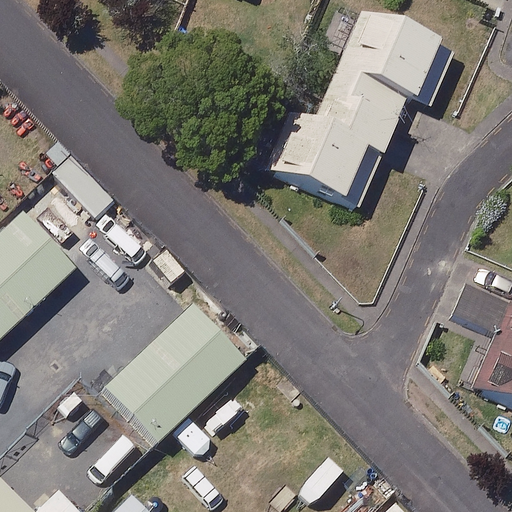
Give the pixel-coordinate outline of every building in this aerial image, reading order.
[(450,59),(357,19),(309,131),(285,121),(259,182),(352,221),(401,108),(425,118),(450,59)] [(0,344),(77,271),(23,214),(0,236),(0,344)] [(511,316),(461,297),(450,323),(495,341),(470,402),(511,419),(511,316)] [(242,368),(190,312),(106,391),(157,447),(242,368)] [(0,511),(25,511),(0,485),(0,511)] [(114,511),(149,511),(130,495),(114,511)] [(407,511),(399,503),(389,511),(407,511)]
